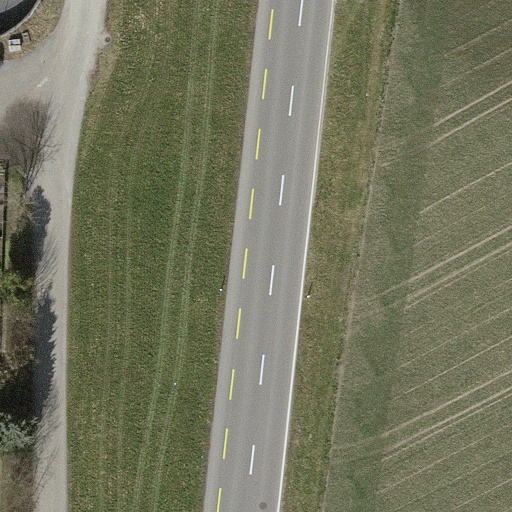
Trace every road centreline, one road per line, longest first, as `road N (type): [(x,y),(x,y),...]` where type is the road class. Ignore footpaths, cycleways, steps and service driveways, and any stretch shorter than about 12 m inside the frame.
road 1 (secondary): [(247,511),(301,0)]
road 2 (track): [(53,139),(76,59),(80,0)]
